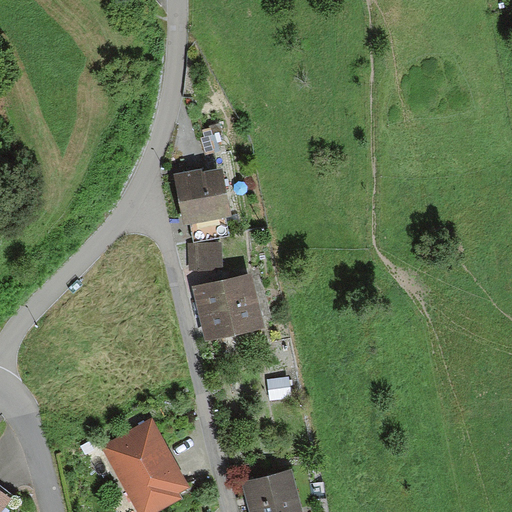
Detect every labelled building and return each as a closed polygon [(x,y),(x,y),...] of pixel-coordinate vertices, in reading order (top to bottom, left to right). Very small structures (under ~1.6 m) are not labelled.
[(202,163),(174,168),(185,219),(233,209),(223,161),(203,165),(202,163)] [(200,239),(201,270),(225,269),(224,238),(200,239)] [(252,267),(192,282),(206,336),(266,320),(252,267)] [(152,414),(100,443),(139,511),(149,511),(183,493),(180,488),(191,481),(152,414)] [(298,511),(285,462),(239,475),(248,511),(298,511)]
